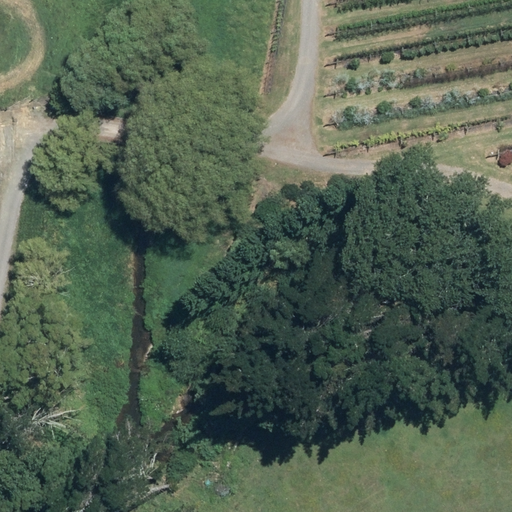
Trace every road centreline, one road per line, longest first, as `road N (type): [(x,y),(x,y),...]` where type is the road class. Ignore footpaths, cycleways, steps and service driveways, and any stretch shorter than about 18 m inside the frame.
road 1 (track): [(0,281),(31,136),(58,123),(105,125),(312,167),(421,172)]
road 2 (track): [(312,167),(309,0)]
